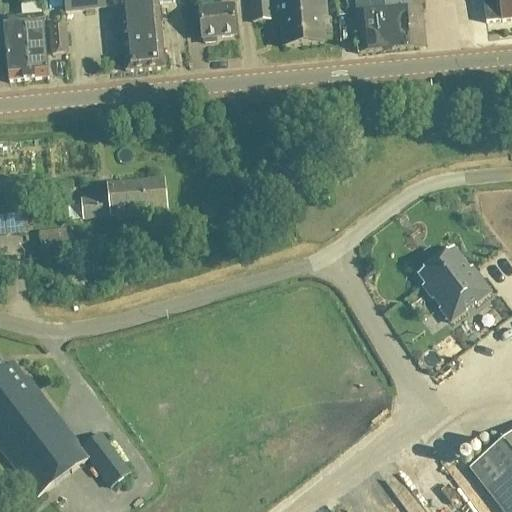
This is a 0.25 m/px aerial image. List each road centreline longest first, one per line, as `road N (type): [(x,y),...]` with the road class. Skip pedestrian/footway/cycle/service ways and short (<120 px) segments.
road 1 (unclassified): [(0,320),(93,328),(210,295),(332,256),(418,193),(511,175)]
road 2 (tertiary): [(0,109),(511,65)]
